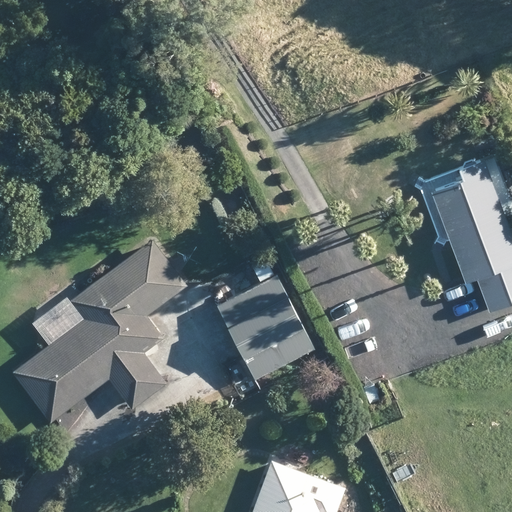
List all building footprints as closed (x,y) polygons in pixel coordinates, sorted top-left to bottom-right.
[(509,176),(511,173),(511,163),(510,161),(504,160),(499,165),(498,171),(502,176),(509,176)] [(507,231),(502,219),(481,161),(456,171),(460,181),(429,192),(448,243),(463,284),(474,280),(486,312),(511,302),(511,244),(510,238),(507,231)] [(183,282),(150,238),(147,235),(76,289),(66,297),(79,315),(45,341),(10,368),(48,417),(104,374),(109,381),(128,406),(163,378),(141,349),(161,334),(144,312),(183,282)] [(251,377),(312,344),(272,269),(211,302),(250,374),(251,377)] [(331,511),(341,485),(270,459),(268,458),(267,460),(247,511),(331,511)]
